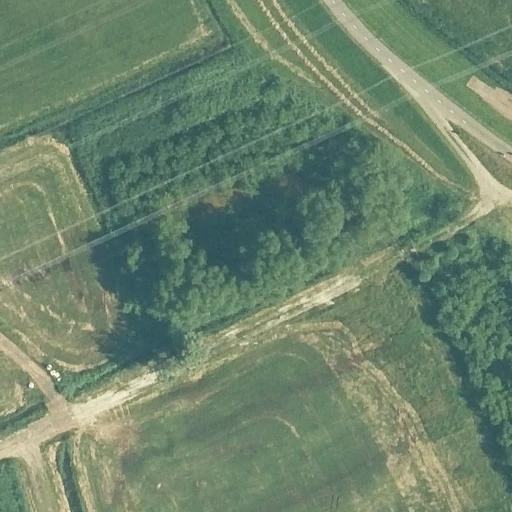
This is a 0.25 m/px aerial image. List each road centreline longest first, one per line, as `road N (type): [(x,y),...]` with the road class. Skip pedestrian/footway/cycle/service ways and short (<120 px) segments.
road 1 (track): [(0,447),(446,234),(492,198)]
road 2 (unclassified): [(511,203),(492,198),(412,83)]
road 3 (unclassified): [(511,156),(412,83)]
